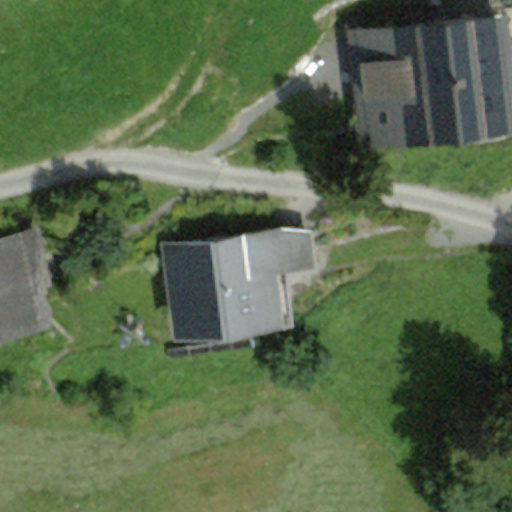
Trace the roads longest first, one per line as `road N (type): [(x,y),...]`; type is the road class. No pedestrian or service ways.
road 1 (residential): [(0,186),(120,163),(374,192),(511,221)]
road 2 (track): [(76,168),(99,142),(157,117),(198,71)]
